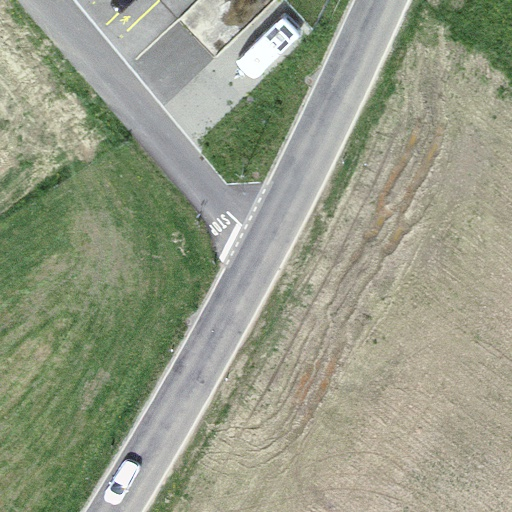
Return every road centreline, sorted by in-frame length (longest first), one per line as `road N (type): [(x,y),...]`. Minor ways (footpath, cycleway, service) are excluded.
road 1 (residential): [(47,0),(204,185),(269,243)]
road 2 (tertiary): [(269,243),(115,511)]
road 3 (tertiary): [(382,0),(269,243)]
